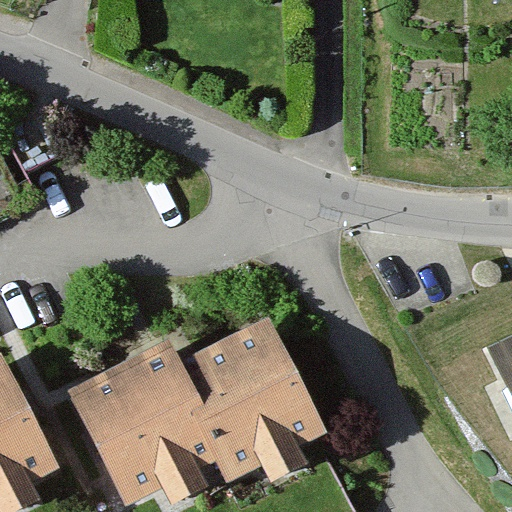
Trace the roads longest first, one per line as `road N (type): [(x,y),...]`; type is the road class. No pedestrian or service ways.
road 1 (residential): [(294,180),(288,206),(296,250),(398,441),(436,487)]
road 2 (tertiary): [(0,56),(294,180)]
road 3 (tertiary): [(294,180),(417,214),(511,220)]
